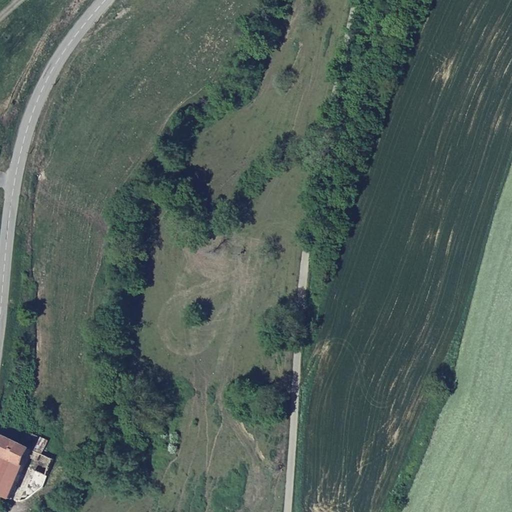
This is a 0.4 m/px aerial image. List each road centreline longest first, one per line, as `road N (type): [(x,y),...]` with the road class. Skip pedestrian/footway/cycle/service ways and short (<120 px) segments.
road 1 (unclassified): [(286,511),(304,284),(356,0)]
road 2 (secondary): [(105,0),(48,75),(25,135),(0,317)]
